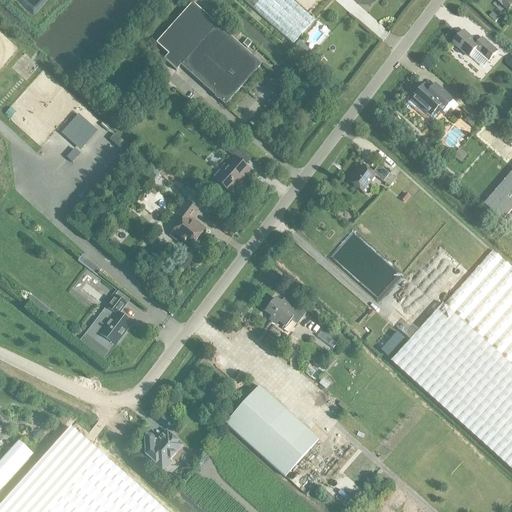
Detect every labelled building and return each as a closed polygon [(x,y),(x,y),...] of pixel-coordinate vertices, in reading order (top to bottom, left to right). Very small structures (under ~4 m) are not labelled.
[(243,0),(293,44),(315,20),(292,0),(243,0)] [(511,0),(498,0),(503,4),(510,10),(511,7),(511,0)] [(263,65),(218,25),(193,2),(157,43),(169,54),(164,59),(177,71),(181,65),(226,105),(263,65)] [(478,51),(484,56),(490,61),(498,52),(492,46),(483,38),(478,43),(464,31),(456,40),(456,43),(455,44),(470,57),(475,51),(478,51)] [(443,112),(453,101),(438,87),(433,93),(424,85),(412,98),(432,116),(438,108),(443,112)] [(79,113),(62,133),(82,150),(99,130),(79,113)] [(476,121),(470,115),(466,120),(472,126),(476,121)] [(222,186),(229,193),(250,171),(237,160),(245,151),(234,141),(226,151),(234,158),(228,166),(225,165),(223,166),(222,167),(222,169),(222,171),(215,180),(216,181),(215,183),(216,185),(218,186),(220,187),(222,186)] [(68,157),(74,162),(81,152),(75,147),(68,157)] [(462,148),(456,152),(461,160),(467,156),(462,148)] [(363,166),(355,175),(353,173),(348,181),(363,193),(376,176),(390,186),(395,179),(378,166),(373,173),(363,166)] [(185,198),(192,191),(165,167),(159,174),(185,198)] [(503,221),(511,210),(511,171),(484,204),(503,221)] [(191,248),(204,231),(190,221),(198,211),(188,203),(178,216),(183,220),(173,234),(191,248)] [(511,268),(493,251),(457,291),(453,286),(443,297),(448,302),(444,305),(443,304),(391,362),(511,470),(511,268)] [(97,276),(101,270),(82,256),(78,261),(97,276)] [(116,346),(132,325),(119,315),(126,306),(116,298),(107,309),(115,314),(100,334),(116,346)] [(270,320),(277,325),(279,323),(285,328),(291,320),(297,325),(306,314),(297,307),(296,309),(284,300),(281,303),(276,299),(266,312),(272,317),(270,320)] [(410,320),(401,329),(410,337),(418,329),(410,320)] [(324,328),(319,335),(331,345),(336,338),(324,328)] [(288,478),(321,441),(260,387),(227,424),(288,478)] [(0,511),(163,511),(72,430),(71,429),(0,507),(0,511)] [(167,431),(159,440),(154,440),(154,438),(145,439),(146,455),(153,462),(153,464),(161,471),(163,471),(170,463),(170,461),(183,446),(167,431)] [(18,442),(0,462),(0,492),(33,455),(18,442)]
